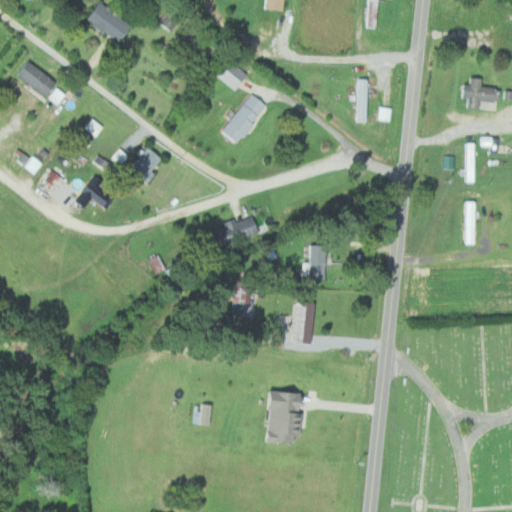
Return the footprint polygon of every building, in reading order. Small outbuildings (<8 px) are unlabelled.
[(88,17),(121,43),(134,26),(102,0),(88,17)] [(265,0),(285,0),(284,11),(264,8),(265,0)] [(20,76),(50,95),(60,79),(30,60),(20,76)] [(238,89),(250,72),(233,61),(222,78),(238,89)] [(482,100),(498,101),(498,86),(484,86),(484,77),(474,77),(473,84),(467,84),(466,98),(471,98),(470,107),(482,107),(482,100)] [(370,79),(358,78),(357,121),(369,121),(370,79)] [(50,97),(60,104),(68,93),(59,86),(50,97)] [(238,143),(271,106),(255,92),(222,129),(238,143)] [(105,126),(92,116),(84,127),(97,136),(105,126)] [(152,179),(156,172),(156,171),(165,155),(147,145),(134,169),(152,179)] [(43,163),(26,150),(19,159),(36,172),(43,163)] [(55,195),(67,179),(56,170),(43,186),(55,195)] [(91,196),(108,209),(114,202),(90,184),(77,201),(83,206),(91,196)] [(261,232),(256,215),(238,221),(236,218),(225,221),(226,225),(213,230),(219,246),(261,232)] [(327,277),(328,244),(311,244),(311,261),(305,261),(304,276),(327,277)] [(250,303),(251,286),(236,285),(235,302),(250,303)] [(315,343),(316,301),(296,301),(295,342),(315,343)] [(303,435),(306,392),(270,389),(268,409),(271,410),(269,441),(295,443),(296,435),(303,435)]
